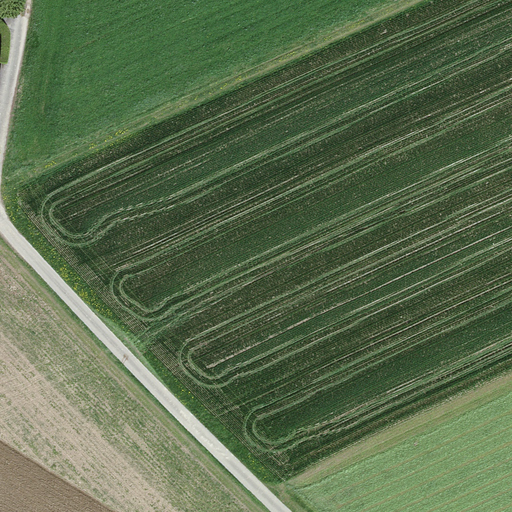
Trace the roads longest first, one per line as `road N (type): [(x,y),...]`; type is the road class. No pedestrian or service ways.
road 1 (track): [(408,0),(0,185)]
road 2 (unclassified): [(279,511),(118,358),(0,221)]
road 3 (track): [(0,119),(20,0)]
